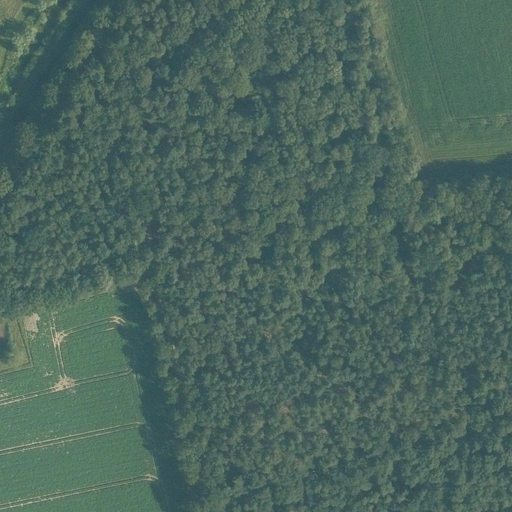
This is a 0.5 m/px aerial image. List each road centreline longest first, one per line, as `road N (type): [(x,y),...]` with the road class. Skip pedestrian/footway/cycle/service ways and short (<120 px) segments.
road 1 (track): [(209,511),(96,32)]
road 2 (unclassified): [(0,190),(117,0)]
road 3 (track): [(111,9),(143,30),(286,20),(300,0)]
road 4 (track): [(0,123),(74,0)]
